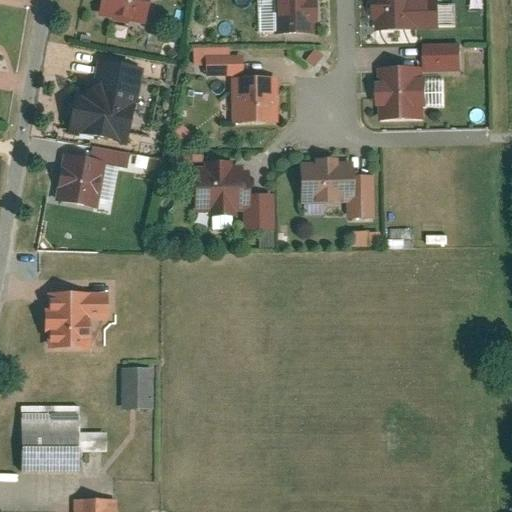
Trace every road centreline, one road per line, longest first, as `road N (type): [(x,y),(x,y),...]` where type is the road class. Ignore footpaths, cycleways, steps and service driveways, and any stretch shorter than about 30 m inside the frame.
road 1 (residential): [(44,0),(0,260)]
road 2 (residential): [(341,0),(341,143)]
